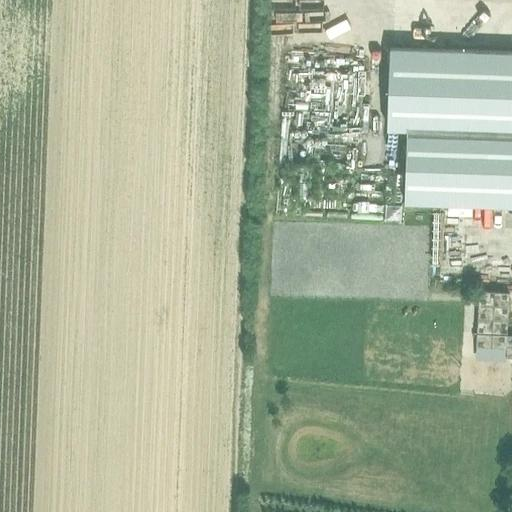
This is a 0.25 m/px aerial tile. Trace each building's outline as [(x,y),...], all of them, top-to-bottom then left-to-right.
[(461,25),(487,26),(487,13),(461,12),(461,25)] [(511,204),(511,50),(390,47),(388,127),(407,128),(405,201),(511,204)] [(479,291),(476,345),(506,347),(506,356),(511,356),(511,333),(507,333),(509,292),(479,291)] [(464,407),(482,408),(484,377),(466,375),(464,407)] [(511,406),(503,407),(504,430),(511,429),(511,406)]
